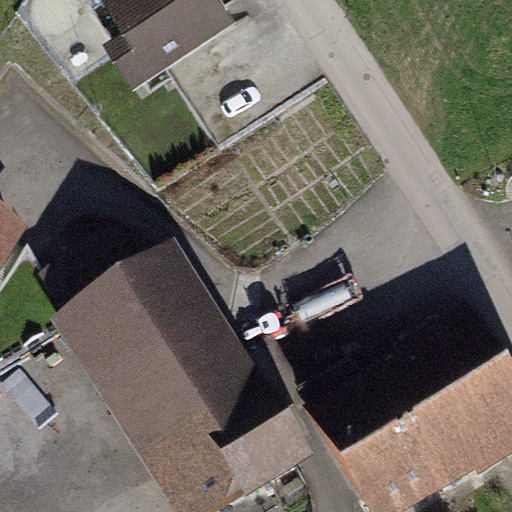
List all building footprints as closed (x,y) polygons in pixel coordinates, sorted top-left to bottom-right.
[(122,0),(155,52),(224,8),(219,0),(122,0)] [(0,227),(0,261),(16,239),(0,227)] [(75,323),(171,261),(112,230),(45,275),(75,323)] [(171,261),(75,323),(198,511),(219,511),(300,460),(171,261)] [(511,381),(478,327),(375,391),(434,484),(511,435),(511,381)] [(390,511),(434,484),(375,391),(366,397),(349,370),(304,398),(374,511),(390,511)]
